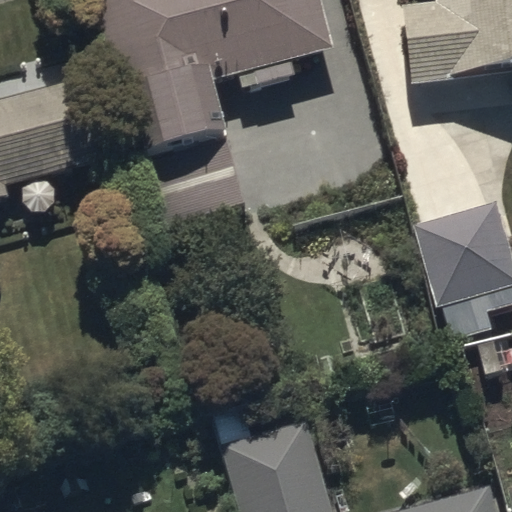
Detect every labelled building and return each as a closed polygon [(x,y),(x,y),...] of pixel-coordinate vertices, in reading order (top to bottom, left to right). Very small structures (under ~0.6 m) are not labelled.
[(329,44),(317,0),(95,0),(118,85),(126,82),(155,197),(142,201),(148,225),(244,200),(212,77),(238,71),(242,85),(294,71),(290,55),(329,44)] [(511,0),(418,0),(400,2),(409,83),(511,72),(511,0)] [(0,192),(9,190),(6,180),(96,157),(75,77),(0,96),(0,192)] [(511,252),(498,203),(414,226),(437,306),(446,303),(453,331),(490,321),(480,287),(511,277),(511,252)] [(331,511),(307,422),(222,445),(240,511),(331,511)] [(490,511),(484,488),(396,511),(490,511)]
